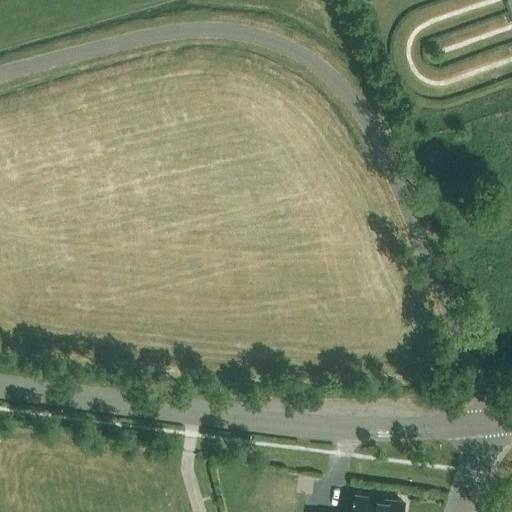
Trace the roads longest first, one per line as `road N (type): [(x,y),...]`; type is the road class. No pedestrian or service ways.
road 1 (unclassified): [(485,425),(452,316),(380,149),(347,94),(297,52),(215,28),(177,30),(0,73)]
road 2 (tertiary): [(0,389),(308,430),(485,425)]
